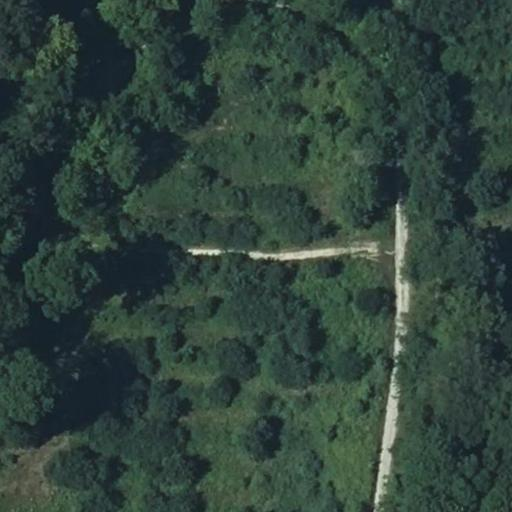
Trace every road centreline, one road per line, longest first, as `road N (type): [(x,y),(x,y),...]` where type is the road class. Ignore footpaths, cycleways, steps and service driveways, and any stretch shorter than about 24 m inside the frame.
road 1 (track): [(263,0),(355,45),(393,106),(403,144),(401,334),(379,511)]
road 2 (track): [(97,0),(103,84),(86,145),(0,277)]
road 3 (track): [(103,84),(190,0)]
